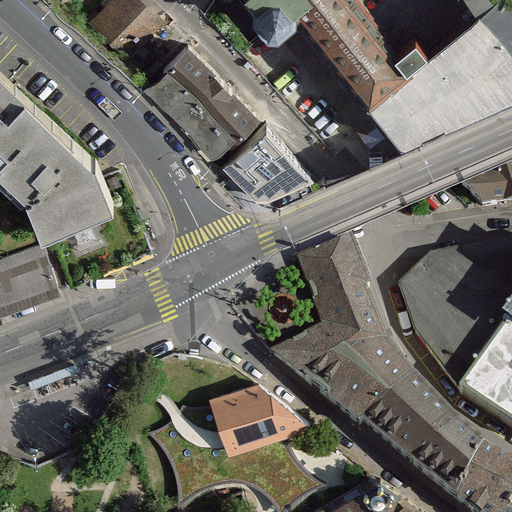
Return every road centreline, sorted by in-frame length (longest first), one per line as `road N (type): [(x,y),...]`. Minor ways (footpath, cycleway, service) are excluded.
road 1 (residential): [(442,511),(212,325),(185,281)]
road 2 (residential): [(5,0),(149,137),(219,263)]
road 3 (residential): [(165,0),(308,151),(387,250)]
road 4 (tertiary): [(511,131),(219,263)]
road 5 (tertiary): [(185,281),(0,354)]
road 6 (residential): [(511,223),(416,227),(387,250)]
